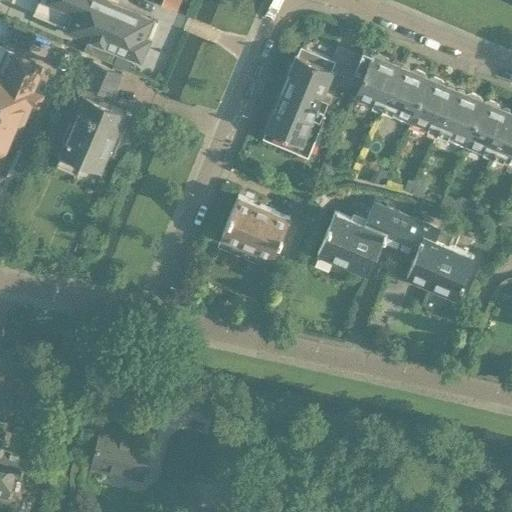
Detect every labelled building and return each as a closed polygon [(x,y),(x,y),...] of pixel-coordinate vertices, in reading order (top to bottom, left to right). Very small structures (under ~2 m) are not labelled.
[(39,0),(35,12),(59,22),(70,27),(75,29),(120,48),(141,57),(142,54),(145,52),(148,44),(147,41),(156,19),(109,0),(39,0)] [(163,0),(161,4),(175,10),(178,0),(163,0)] [(14,21),(5,42),(27,51),(35,31),(14,21)] [(88,42),(84,51),(89,54),(113,64),(117,54),(88,42)] [(321,95),(331,70),(332,69),(329,68),(333,59),(329,57),(306,48),(302,46),(298,55),(297,54),(293,63),(289,66),(286,74),(286,79),(281,91),(323,109),(328,97),(321,95)] [(340,74),(350,50),(338,46),(333,59),(329,68),(332,69),(331,70),(340,74)] [(363,49),(360,55),(354,70),(364,74),(356,93),(374,101),(372,104),(382,109),(400,65),(389,60),(386,56),(379,53),(374,54),(363,49)] [(79,75),(89,54),(84,51),(80,50),(71,71),(79,75)] [(354,70),(360,55),(350,50),(340,74),(351,78),(354,70)] [(21,129),(32,102),(38,105),(42,95),(32,91),(43,66),(39,64),(19,56),(15,55),(5,80),(0,77),(0,143),(7,146),(15,126),(21,129)] [(131,113),(108,104),(122,72),(93,59),(73,107),(79,110),(74,122),(70,120),(62,137),(67,139),(56,165),(77,173),(82,160),(99,167),(106,151),(113,155),(131,113)] [(412,70),(400,65),(382,109),(410,120),(428,76),(426,76),(424,72),(416,69),(412,70)] [(438,132),(456,88),(444,83),(441,80),(434,77),(430,77),(428,76),(410,120),(438,132)] [(465,144),(483,100),(481,99),(479,95),(472,93),(467,93),(456,88),(438,132),(465,144)] [(320,118),(323,109),(281,91),(276,103),(273,105),(269,113),(270,118),(266,127),(301,142),(313,115),(320,118)] [(493,155),(511,111),(499,107),(497,103),(489,100),(485,101),(483,100),(465,144),(493,155)] [(511,163),(511,111),(493,155),(511,163)] [(376,165),(371,179),(383,182),(388,169),(376,165)] [(108,187),(121,193),(125,183),(112,177),(108,187)] [(272,257),(290,216),(238,194),(218,240),(213,238),(210,244),(272,270),(274,264),(269,262),(271,257),(272,257)] [(368,272),(385,232),(401,239),(411,215),(374,199),(364,223),(335,210),(317,251),(368,272)] [(453,233),(411,215),(401,239),(418,246),(406,275),(457,296),(474,254),(449,243),(453,233)] [(59,391),(63,372),(47,368),(43,387),(59,391)] [(142,478),(151,440),(133,436),(132,439),(119,436),(120,433),(100,428),(91,467),(111,471),(112,467),(125,470),(124,474),(142,478)] [(21,475),(25,455),(1,449),(4,439),(0,437),(0,493),(8,495),(13,473),(21,475)]
